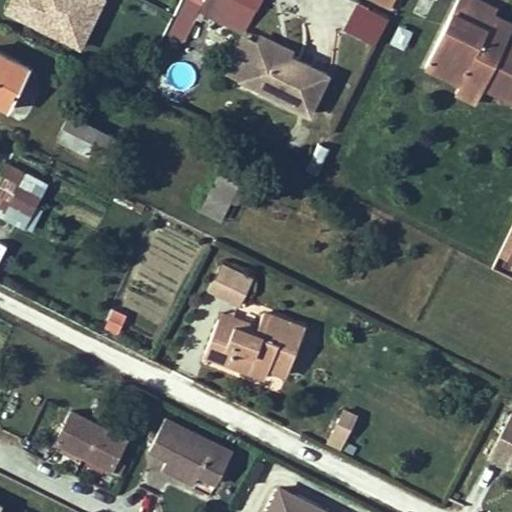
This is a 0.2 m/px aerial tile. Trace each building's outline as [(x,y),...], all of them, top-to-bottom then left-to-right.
[(9,0),(4,10),(83,47),(105,0),(9,0)] [(258,4),(249,0),(182,0),(168,34),(185,41),(198,11),(246,32),(258,4)] [(358,0),(357,0),(344,27),(377,43),(390,15),(358,0)] [(375,0),(393,9),(397,0),(375,0)] [(468,0),(455,0),(448,15),(503,43),(509,32),(492,23),(496,14),(468,0)] [(511,47),(503,43),(448,15),(421,69),(456,87),(460,80),(482,91),(511,106),(511,47)] [(258,33),(255,38),(287,54),(289,49),(258,33)] [(255,38),(236,76),(307,111),(325,73),(255,38)] [(29,67),(0,52),(0,104),(8,109),(29,67)] [(482,91),(460,80),(456,87),(453,93),(476,104),(482,91)] [(114,138),(69,117),(59,138),(104,160),(114,138)] [(309,169),(323,172),(328,142),(314,140),(309,169)] [(200,209),(219,218),(244,168),(225,158),(200,209)] [(0,180),(0,213),(7,217),(28,174),(9,164),(0,180)] [(251,172),(244,168),(219,218),(226,222),(251,172)] [(41,181),(28,174),(7,217),(20,224),(41,181)] [(291,211),(256,194),(250,205),(286,222),(291,211)] [(511,226),(498,253),(511,260),(511,226)] [(239,306),(255,276),(221,259),(206,289),(239,306)] [(111,306),(102,328),(117,334),(126,312),(111,306)] [(255,333),(217,319),(204,353),(264,376),(267,367),(285,374),(303,327),(263,312),(258,326),(255,333)] [(217,319),(255,333),(258,326),(220,312),(217,319)] [(341,408),(330,430),(342,436),(353,414),(341,408)] [(504,462),(507,457),(511,459),(511,412),(508,410),(487,453),(504,462)] [(124,439),(69,411),(54,441),(108,469),(124,439)] [(233,453),(165,419),(149,450),(167,458),(162,468),(194,484),(199,474),(218,484),(233,453)] [(337,446),(342,436),(330,430),(325,440),(337,446)] [(329,511),(279,487),(266,511),(329,511)]
